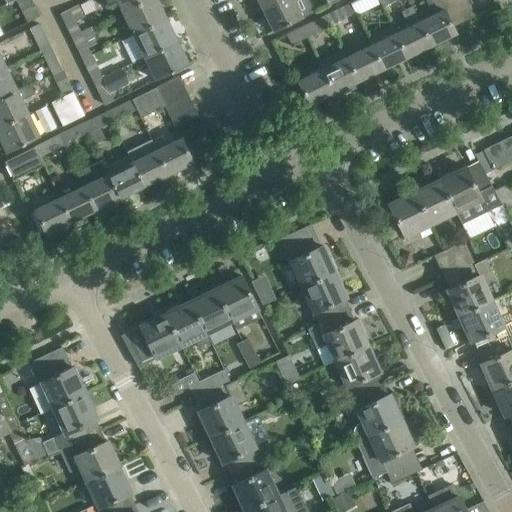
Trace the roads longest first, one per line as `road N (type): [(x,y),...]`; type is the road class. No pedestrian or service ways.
road 1 (residential): [(510,511),(316,154)]
road 2 (residential): [(197,511),(70,276)]
road 3 (residential): [(70,276),(278,173)]
road 4 (residential): [(316,154),(511,58)]
road 5 (residential): [(278,173),(195,0)]
